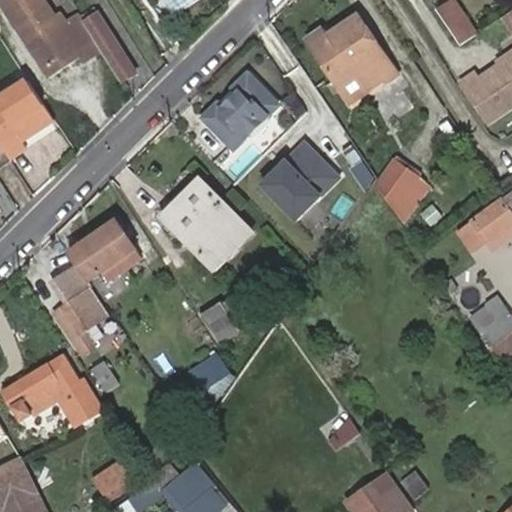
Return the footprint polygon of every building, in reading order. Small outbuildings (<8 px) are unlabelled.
[(87,63),(104,51),(98,43),(80,16),(69,23),(64,27),(58,17),(46,0),(3,0),(30,42),(35,40),(54,68),(79,51),(83,58),(87,63)] [(453,1),(450,3),(472,37),(476,35),(453,1)] [(450,3),(439,11),(461,44),(472,37),(450,3)] [(511,29),(511,10),(503,16),(511,29)] [(104,51),(125,82),(140,71),(132,58),(130,59),(121,45),(122,43),(102,12),(87,22),(100,41),(98,43),(104,51)] [(64,27),(69,23),(62,15),(58,17),(64,27)] [(310,44),(343,93),(360,82),(366,91),(395,70),(379,46),(370,51),(367,46),(374,39),(361,19),(330,40),(326,33),(310,44)] [(379,46),(374,39),(367,46),(370,51),(379,46)] [(54,78),(83,58),(79,51),(54,68),(35,40),(30,42),(54,78)] [(511,52),(496,63),(499,67),(511,58),(511,52)] [(478,81),(474,74),(460,83),(487,124),(511,107),(511,58),(499,67),(478,81)] [(222,105),(207,120),(238,150),(271,118),(270,117),(281,106),(269,94),(251,76),(237,91),(242,95),(227,110),(222,105)] [(57,120),(33,81),(0,102),(0,142),(12,160),(27,149),(23,142),(57,120)] [(360,82),(343,93),(349,103),(366,91),(360,82)] [(342,179),(307,144),(264,186),(299,221),(342,179)] [(376,182),(387,200),(393,195),(397,198),(418,172),(397,155),(376,182)] [(189,214),(175,228),(218,271),(254,233),(204,183),(181,206),(189,214)] [(393,195),(387,200),(397,214),(407,207),(397,198),(393,195)] [(511,201),(509,197),(502,203),(501,201),(471,223),(486,244),(511,225),(511,201)] [(436,203),(420,214),(430,227),(445,216),(436,203)] [(166,220),(175,228),(189,214),(181,206),(166,220)] [(150,240),(132,212),(94,238),(96,241),(86,248),(102,272),(150,240)] [(486,244),(471,223),(456,234),(471,255),(486,244)] [(511,236),(511,225),(486,244),(491,251),(511,236)] [(96,241),(94,238),(84,244),(86,248),(96,241)] [(78,265),(56,280),(71,303),(55,314),(85,358),(97,350),(86,333),(112,316),(78,265)] [(203,316),(220,342),(238,330),(221,304),(203,316)] [(491,316),(496,323),(509,314),(504,307),(491,316)] [(480,334),(492,348),(511,333),(511,318),(509,314),(496,323),(480,334)] [(511,333),(492,348),(500,362),(511,352),(511,333)] [(205,366),(221,391),(232,378),(219,357),(205,366)] [(6,395),(14,408),(24,423),(61,401),(77,428),(105,410),(86,382),(82,385),(66,359),(51,368),(49,364),(16,384),(18,388),(6,395)] [(107,362),(95,370),(108,391),(121,382),(107,362)] [(0,423),(0,443),(9,438),(0,423)] [(108,500),(143,478),(128,454),(93,477),(108,500)] [(199,460),(169,486),(190,511),(239,511),(231,501),(228,504),(215,488),(219,485),(199,460)] [(44,511),(19,462),(0,471),(0,511),(2,510),(3,511),(44,511)] [(416,468),(403,478),(416,496),(430,486),(416,468)] [(153,483),(131,498),(141,511),(163,497),(153,483)] [(375,484),(353,501),(360,511),(380,511),(375,505),(385,497),(375,484)] [(385,497),(375,505),(380,511),(409,511),(413,509),(399,488),(385,497)]
